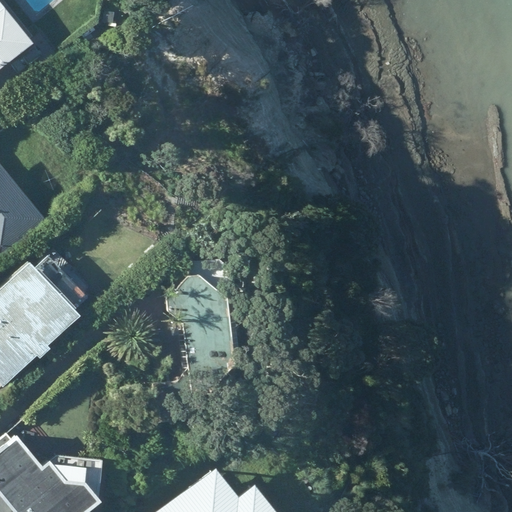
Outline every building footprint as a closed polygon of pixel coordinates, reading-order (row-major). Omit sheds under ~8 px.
[(0,66),(32,41),(0,1),(0,66)] [(0,252),(44,217),(0,162),(0,252)] [(121,232),(103,213),(89,226),(107,245),(121,232)] [(28,258),(0,284),(0,383),(2,385),(36,353),(38,356),(50,346),(47,343),(79,313),(74,308),(87,295),(47,253),(34,265),(28,258)] [(231,384),(233,261),(185,260),(183,383),(231,384)] [(84,511),(101,499),(102,457),(55,454),(42,464),(16,432),(0,444),(0,511),(84,511)] [(278,511),(250,477),(236,489),(211,460),(150,511),(278,511)]
